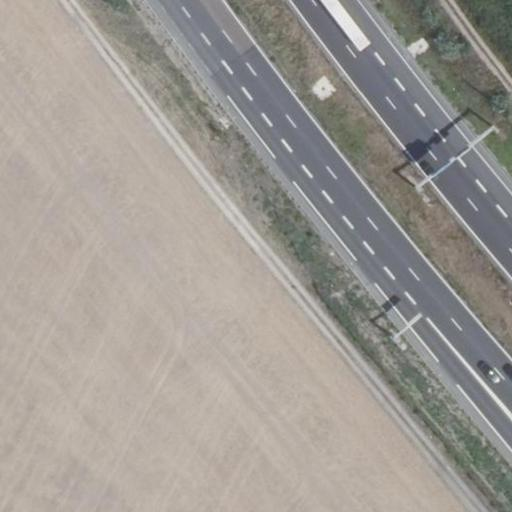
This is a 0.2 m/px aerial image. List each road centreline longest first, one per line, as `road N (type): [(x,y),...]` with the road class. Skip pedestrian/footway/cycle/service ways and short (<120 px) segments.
road 1 (track): [(486,511),(69,0)]
road 2 (motorway): [(199,0),(422,282)]
road 3 (motorway): [(511,234),(325,0)]
road 4 (motorway): [(422,282),(418,322),(511,434)]
road 5 (motorway): [(422,282),(511,388)]
road 6 (track): [(437,0),(511,98)]
